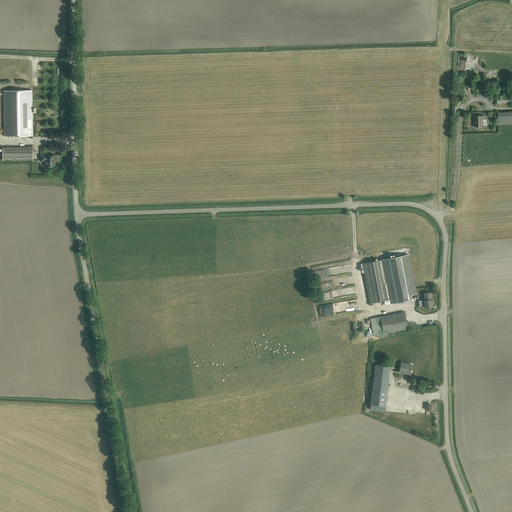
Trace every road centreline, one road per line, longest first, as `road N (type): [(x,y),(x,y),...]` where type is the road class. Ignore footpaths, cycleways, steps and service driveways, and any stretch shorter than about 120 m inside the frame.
road 1 (unclassified): [(436,216),(409,204),(76,214)]
road 2 (unclassified): [(471,511),(447,442),(445,233),(436,216)]
road 3 (unclassified): [(123,511),(76,214)]
road 4 (unclassified): [(76,214),(72,0)]
